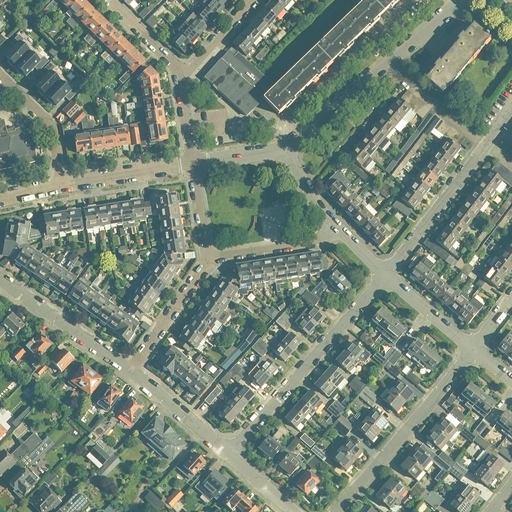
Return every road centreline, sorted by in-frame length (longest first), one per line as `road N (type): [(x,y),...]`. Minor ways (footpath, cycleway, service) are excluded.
road 1 (residential): [(227,452),(384,277)]
road 2 (residential): [(284,147),(461,0)]
road 3 (residential): [(334,511),(471,349)]
road 4 (residential): [(384,277),(511,111)]
road 5 (residential): [(129,371),(0,281)]
road 6 (residential): [(129,371),(207,257)]
road 7 (residential): [(59,185),(192,163)]
road 8 (residential): [(207,257),(318,241),(334,226)]
road 9 (residential): [(0,78),(46,123),(59,185)]
road 10 (residential): [(227,452),(129,371)]
